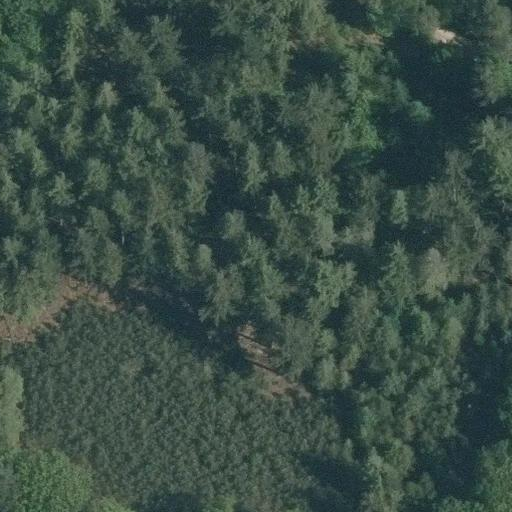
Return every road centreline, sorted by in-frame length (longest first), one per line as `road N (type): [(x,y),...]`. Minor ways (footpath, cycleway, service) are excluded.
road 1 (track): [(511,75),(363,0)]
road 2 (track): [(70,0),(0,101)]
